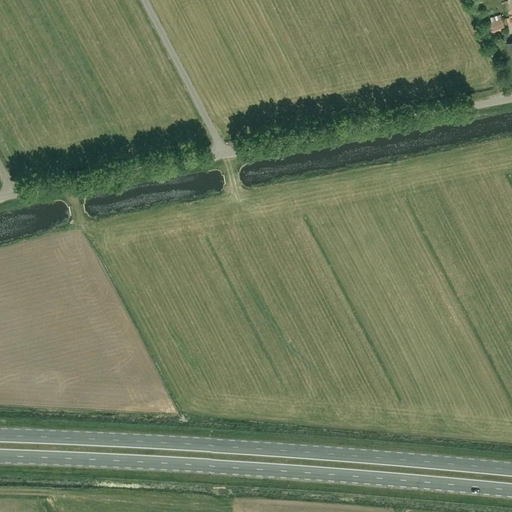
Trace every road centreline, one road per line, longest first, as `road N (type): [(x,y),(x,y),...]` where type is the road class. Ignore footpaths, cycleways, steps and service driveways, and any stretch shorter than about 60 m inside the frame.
road 1 (unclassified): [(0,195),(511,95)]
road 2 (primary): [(0,455),(511,490)]
road 3 (primary): [(511,469),(0,435)]
